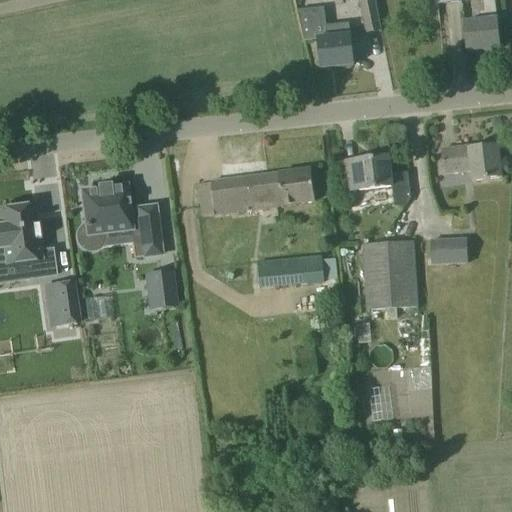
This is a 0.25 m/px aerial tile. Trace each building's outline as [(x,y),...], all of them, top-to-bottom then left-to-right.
[(307,0),(309,10),(312,41),(318,40),(322,70),(353,66),(350,35),(327,38),(324,8),(331,7),(330,0),(307,0)] [(373,0),(348,5),(354,36),(381,31),(374,0),(373,0)] [(464,23),(467,53),(501,49),(497,20),(494,0),(482,0),(485,21),(464,23)] [(502,179),(498,147),(469,150),(469,147),(442,150),(445,175),(471,172),(472,182),(502,179)] [(393,187),(389,158),(343,163),(347,193),(393,187)] [(283,207),(315,203),(311,170),(278,174),(199,185),(203,218),(278,208),(278,206),(282,205),(283,207)] [(98,195),(99,197),(94,198),(94,202),(88,203),(89,216),(84,217),(86,233),(82,238),(81,244),(84,250),(88,254),(95,255),(100,252),(104,247),(105,241),(132,238),(135,266),(163,263),(156,214),(130,217),(127,193),(111,195),(110,193),(98,195)] [(41,253),(39,241),(42,241),(42,239),(39,239),(38,228),(40,227),(40,226),(37,226),(35,206),(0,210),(2,226),(0,226),(0,249),(4,249),(6,265),(31,262),(33,280),(56,277),(53,251),(41,253)] [(467,240),(431,241),(432,267),(468,265),(467,240)] [(367,312),(417,311),(413,243),(363,246),(367,312)] [(324,284),(321,251),(257,257),(260,290),(324,284)] [(173,271),(144,276),(146,290),(149,312),(178,308),(175,286),(173,271)] [(73,283),(53,286),(59,326),(79,323),(73,283)] [(316,359),(296,361),(297,379),(317,377),(316,359)]
